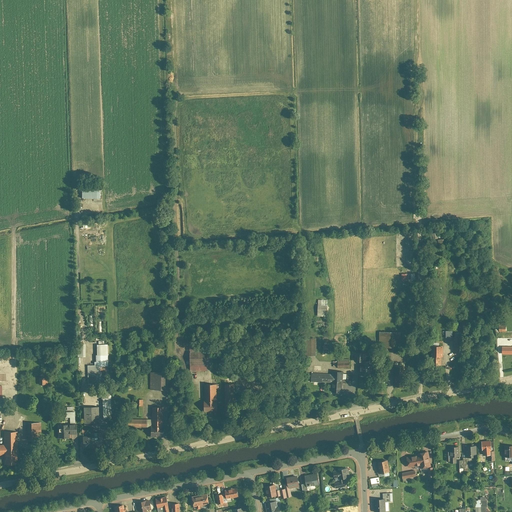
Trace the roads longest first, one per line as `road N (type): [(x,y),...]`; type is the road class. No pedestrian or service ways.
road 1 (track): [(419,211),(413,118),(398,93),(178,105),(184,240),(419,224)]
road 2 (tertiary): [(0,486),(355,412)]
road 3 (track): [(13,368),(11,228),(80,214),(88,202),(107,208),(167,198)]
road 4 (tertiary): [(355,412),(511,381)]
road 5 (residential): [(248,473),(98,502)]
road 6 (residential): [(511,432),(490,428),(362,451)]
